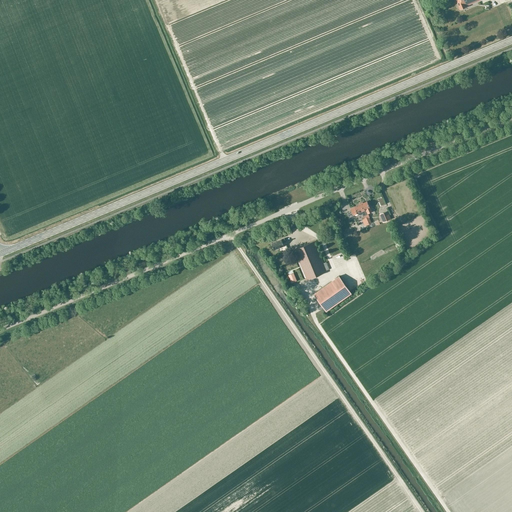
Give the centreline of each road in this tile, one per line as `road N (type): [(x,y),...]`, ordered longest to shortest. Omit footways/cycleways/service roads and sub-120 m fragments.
road 1 (primary): [(0,253),(511,40)]
road 2 (unclassified): [(0,328),(511,115)]
